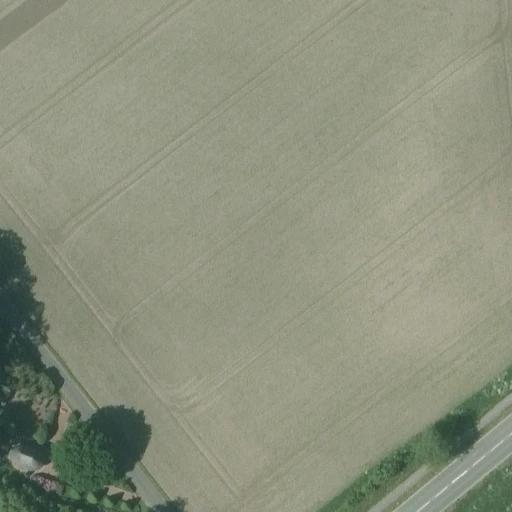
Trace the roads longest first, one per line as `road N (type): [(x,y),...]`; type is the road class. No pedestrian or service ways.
road 1 (unclassified): [(0,275),(169,511)]
road 2 (secondary): [(419,511),(511,435)]
